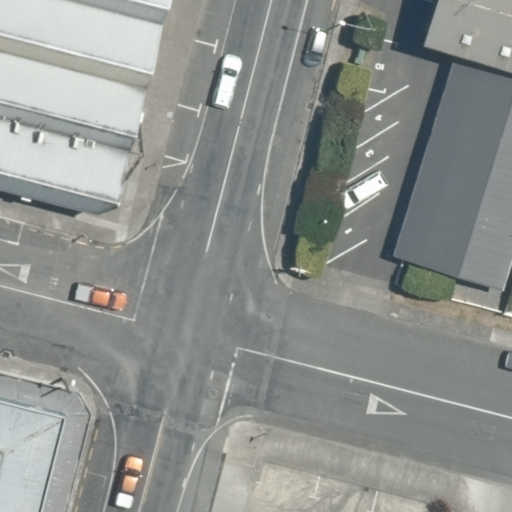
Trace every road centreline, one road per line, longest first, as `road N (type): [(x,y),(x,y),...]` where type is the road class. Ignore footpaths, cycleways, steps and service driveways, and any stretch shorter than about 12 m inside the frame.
road 1 (trunk): [(183,332),(269,0)]
road 2 (residential): [(511,420),(183,332)]
road 3 (residential): [(183,332),(0,286)]
road 4 (trunk): [(138,511),(183,332)]
